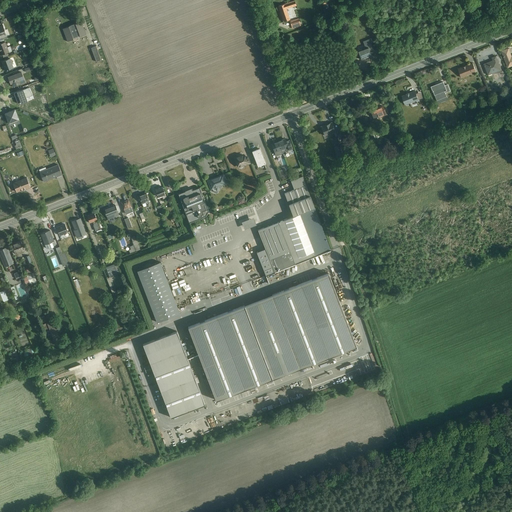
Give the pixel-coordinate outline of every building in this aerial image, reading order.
[(298,10),(295,1),(279,7),(285,22),(293,19),(290,12),(298,10)] [(298,19),(290,21),(292,28),(300,26),(298,19)] [(81,21),(62,28),(67,41),(86,34),(81,21)] [(0,52),(2,57),(10,53),(5,42),(0,44),(0,52)] [(96,61),(101,59),(95,45),(90,47),(96,61)] [(363,61),(375,57),(372,47),(359,52),(363,61)] [(509,68),(511,67),(511,54),(509,48),(501,51),(509,68)] [(64,60),(74,94),(93,89),(83,55),(64,60)] [(489,77),(503,71),(497,55),(482,60),(489,77)] [(6,73),(14,70),(10,59),(1,62),(6,73)] [(24,61),(25,67),(24,67),(25,72),(33,70),(31,60),(24,61)] [(462,78),(478,72),(474,62),(458,68),(462,78)] [(24,80),(22,73),(8,77),(12,88),(26,83),(24,80)] [(434,95),(448,90),(444,81),(431,86),(434,95)] [(13,92),(17,103),(20,102),(21,103),(27,101),(26,97),(32,95),(29,87),(13,92)] [(406,105),(420,100),(416,90),(402,95),(406,105)] [(42,114),(49,111),(44,99),(37,103),(42,114)] [(374,118),(386,114),(383,105),(371,109),(374,118)] [(10,124),(19,120),(15,110),(6,113),(10,124)] [(325,136),(336,131),(332,122),(321,127),(325,136)] [(284,152),(294,148),(290,138),(280,142),(284,152)] [(284,152),(280,142),(273,145),(277,155),(284,152)] [(258,165),(267,162),(261,147),(253,150),(258,165)] [(239,167),(248,163),(244,153),(235,157),(239,167)] [(43,182),(62,175),(58,164),(39,171),(43,182)] [(211,190),(227,183),(223,173),(207,180),(211,190)] [(17,193),(31,188),(27,177),(13,182),(17,193)] [(158,196),(166,194),(163,185),(154,187),(158,196)] [(179,193),(190,222),(211,214),(201,187),(193,189),(192,187),(179,193)] [(143,204),(150,201),(146,192),(139,194),(143,204)] [(292,220),(258,234),(275,274),(332,250),(309,196),(286,206),(292,220)] [(126,214),(133,211),(129,199),(121,201),(126,214)] [(109,218),(119,214),(116,204),(105,208),(109,218)] [(95,230),(101,228),(95,211),(88,214),(91,222),(93,222),(95,230)] [(244,228),(256,223),(253,216),(241,220),(244,228)] [(77,237),(87,233),(81,217),(71,221),(77,237)] [(60,235),(69,232),(65,223),(57,226),(60,235)] [(45,244),(54,240),(50,229),(40,233),(45,244)] [(130,237),(133,244),(129,246),(130,248),(129,249),(130,253),(140,249),(135,236),(130,237)] [(17,255),(25,251),(20,240),(13,243),(17,255)] [(0,253),(6,266),(14,263),(6,246),(0,248),(0,253)] [(60,246),(55,247),(62,265),(66,264),(60,246)] [(225,266),(224,255),(223,256),(222,253),(215,254),(218,267),(225,266)] [(138,268),(155,321),(178,313),(162,260),(138,268)] [(109,276),(118,273),(114,263),(105,266),(109,276)] [(26,274),(29,284),(36,282),(33,272),(26,274)] [(111,276),(106,278),(111,292),(116,290),(111,276)] [(328,276),(186,331),(214,405),(357,350),(328,276)] [(0,292),(0,293),(3,303),(8,301),(4,290),(0,292)] [(45,329),(49,328),(52,336),(57,334),(52,320),(43,323),(45,329)] [(178,334),(141,348),(169,421),(206,407),(178,334)] [(116,353),(107,356),(109,361),(121,357),(120,355),(116,356),(116,353)] [(107,442),(122,436),(116,421),(102,427),(107,442)]
